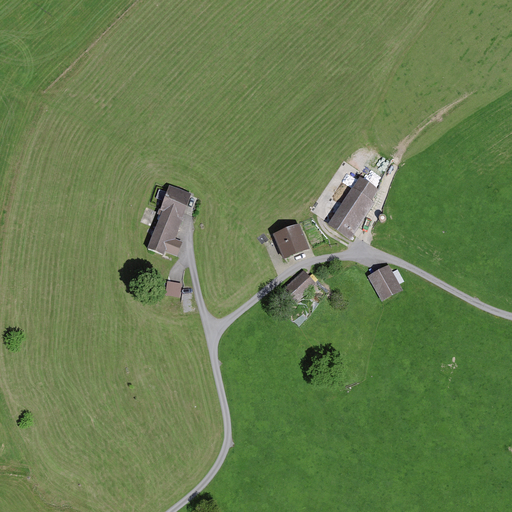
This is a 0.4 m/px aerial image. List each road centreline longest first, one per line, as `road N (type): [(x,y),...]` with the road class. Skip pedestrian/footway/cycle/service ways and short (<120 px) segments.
road 1 (track): [(211,335),(308,263),(384,254),(511,315)]
road 2 (track): [(176,511),(217,468),(229,435),(192,252)]
